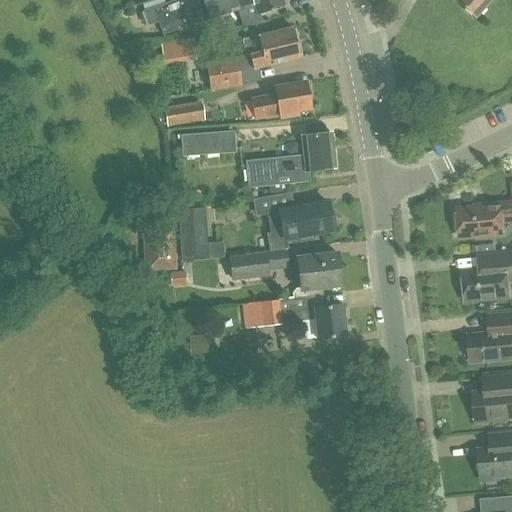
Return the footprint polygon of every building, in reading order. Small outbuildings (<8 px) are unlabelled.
[(176,0),(143,12),(148,27),(158,23),(163,36),(230,13),(238,10),(243,26),(262,21),(259,15),(285,6),(283,0),(176,0)] [(453,0),(474,18),(490,0),(453,0)] [(239,73),(300,58),(293,27),(258,36),(262,52),(234,58),(235,60),(207,64),(211,90),(241,85),(239,73)] [(162,47),(164,63),(196,58),(193,42),(162,47)] [(265,118),(279,116),(279,117),(298,114),(297,109),(310,107),(306,83),(275,88),(276,97),(252,101),(255,119),(265,117),(265,118)] [(167,126),(205,120),(202,101),(164,108),(167,126)] [(245,132),(211,134),(192,136),(193,149),(246,145),(245,132)] [(305,171),(335,168),(331,132),(301,135),(302,145),(266,148),(268,164),(279,163),(279,161),(299,159),(298,153),(303,153),(305,171)] [(459,214),(455,217),(456,229),(460,231),(461,238),(504,234),(503,222),(511,220),(511,202),(475,206),(475,207),(458,208),(459,214)] [(295,207),(268,212),(270,226),(283,224),(285,239),(299,237),(300,242),(315,240),(314,234),(333,230),(333,227),(337,226),(334,213),(330,214),(328,203),(295,209),(295,207)] [(207,258),(204,209),(179,211),(183,259),(207,258)] [(174,267),(172,244),(171,230),(145,232),(147,269),(174,267)] [(286,250),(230,257),(233,279),(269,275),(268,269),(288,267),(286,250)] [(511,280),(511,253),(479,256),(481,270),(464,272),(464,275),(461,278),(462,286),(465,287),(466,302),(510,298),(509,281),(511,280)] [(305,289),(340,286),(337,254),(298,259),(301,289),(295,290),(296,299),(306,297),(305,289)] [(187,274),(172,275),(173,290),(187,289),(187,274)] [(281,300),(250,303),(245,304),(247,327),(284,324),(281,300)] [(317,339),(346,336),(343,304),(314,307),(297,309),(298,320),(315,319),(317,339)] [(511,314),(490,316),(491,334),(469,336),(472,362),(511,358),(511,314)] [(511,375),(504,377),(484,378),(485,392),(475,393),(477,421),(511,418),(511,375)] [(511,434),(508,435),(489,436),(490,449),(480,450),(482,480),(511,477),(511,434)] [(511,511),(511,496),(494,498),(495,511),(511,511)]
